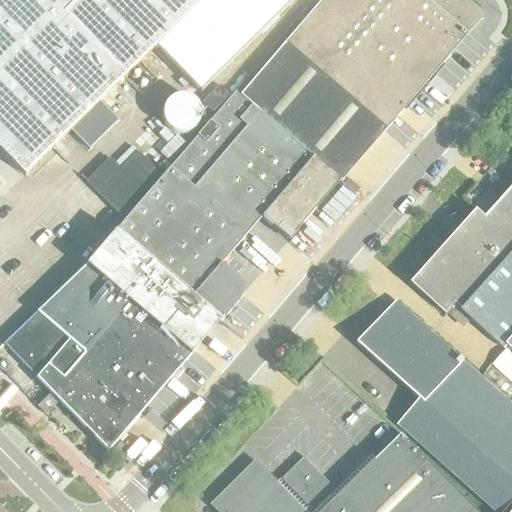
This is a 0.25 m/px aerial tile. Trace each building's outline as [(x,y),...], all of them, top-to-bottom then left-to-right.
[(0,0),(0,152),(24,176),(52,148),(71,129),(91,149),(119,121),(99,101),(155,46),(201,0),(0,0)] [(201,0),(155,46),(200,92),(293,0),(201,0)] [(280,38),(235,91),(339,182),(482,15),(466,0),(323,0),(286,43),(280,38)] [(288,242),(339,182),(235,91),(168,169),(193,190),(193,189),(246,235),(260,218),(288,242)] [(87,182),(124,220),(160,178),(136,153),(135,154),(129,148),(114,163),(120,169),(119,170),(109,160),(87,182)] [(114,231),(219,322),(242,296),(240,282),(220,265),(246,235),(193,189),(193,190),(168,169),(160,178),(124,220),(114,231)] [(511,191),(491,215),(495,218),(490,225),(511,244),(511,191)] [(495,218),(491,215),(487,220),(478,212),(413,285),(446,315),(456,304),(464,311),(507,264),(501,258),(511,245),(511,244),(490,225),(495,218)] [(108,451),(219,322),(114,231),(87,263),(35,312),(2,345),(50,393),(108,451)] [(508,346),(511,341),(511,245),(501,258),(507,264),(464,311),(463,313),(505,350),(509,347),(508,346)] [(379,398),(374,404),(399,426),(494,511),(505,511),(511,504),(511,404),(398,302),(360,345),(373,357),(377,352),(384,358),(380,363),(415,394),(419,390),(426,396),(404,420),(379,398)] [(45,415),(56,404),(47,396),(36,406),(45,415)] [(478,511),(403,436),(340,497),(330,488),(332,486),(305,459),(276,486),(258,466),(220,504),(228,511),(478,511)]
